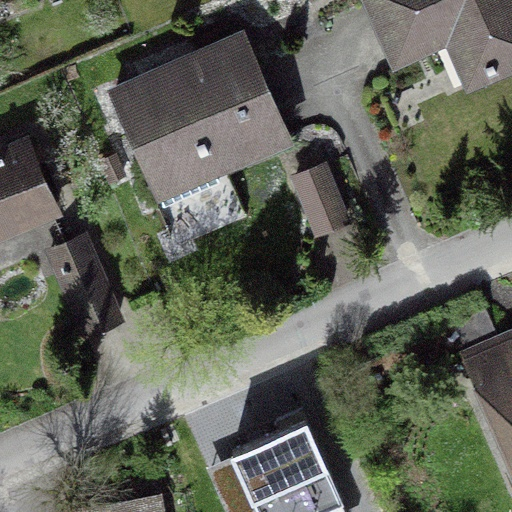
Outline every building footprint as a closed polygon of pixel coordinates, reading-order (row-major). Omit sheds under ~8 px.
[(511,0),(367,0),(394,60),(464,29),(485,76),(511,64),(511,0)] [(216,183),(211,172),(285,139),(248,55),(202,76),(194,57),(111,94),(161,207),(216,183)] [(0,233),(53,211),(23,142),(0,152),(0,233)] [(321,166),(293,177),(316,233),(343,222),(321,166)] [(57,274),(83,334),(115,320),(80,237),(62,245),(72,268),(57,274)] [(511,340),(498,346),(482,309),(450,324),(511,465),(511,340)] [(232,448),(261,511),(316,511),(341,500),(302,416),(268,431),(232,448)] [(154,511),(152,498),(87,509),(87,511),(154,511)]
